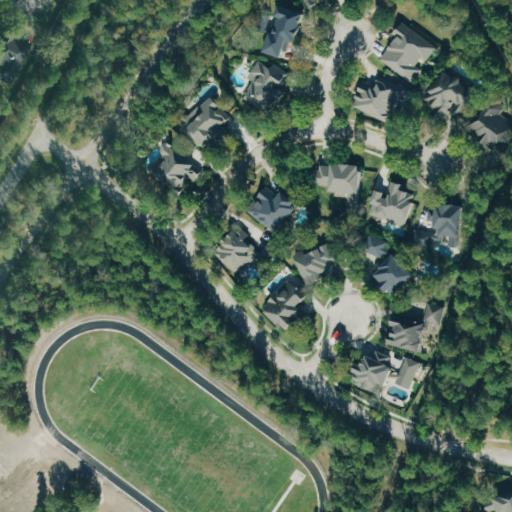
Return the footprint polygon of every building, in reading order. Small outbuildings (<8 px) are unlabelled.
[(263,50),(279,3),(304,12),(294,41),(286,39),(280,56),(263,50)] [(393,31),(398,35),(380,58),(412,82),(421,69),(415,64),(421,56),(426,60),(436,46),(402,20),(393,31)] [(10,32),(3,48),(0,46),(0,78),(14,84),(32,43),(10,32)] [(242,97),(254,80),(247,75),(259,59),(271,67),(274,63),(290,74),(281,86),(288,91),(270,116),(242,97)] [(415,100),(443,64),(476,91),(456,115),(449,110),(440,120),(415,100)] [(408,88),(403,99),(398,97),(391,111),(397,114),(392,124),(351,105),(363,78),(376,84),(380,75),(408,88)] [(461,125),(497,152),(511,132),(511,120),(503,114),(502,97),(489,87),(461,125)] [(178,122),(212,92),(233,116),(218,129),(226,139),(212,152),(204,142),(199,147),(178,122)] [(151,171),(170,144),(196,163),(193,166),(203,173),(197,182),(188,176),(178,190),(151,171)] [(358,203),(361,163),(315,160),(313,184),(331,185),(330,189),(336,190),(336,194),(347,195),(346,202),(358,203)] [(368,213),(376,188),(386,192),(391,179),(418,189),(405,226),(368,213)] [(248,209),(267,184),(276,192),(283,184),(303,200),(277,232),(248,209)] [(409,244),(414,221),(429,224),(435,197),(466,204),(458,246),(447,243),(449,235),(440,233),(439,237),(433,236),(430,248),(409,244)] [(210,251),(234,226),(260,251),(273,236),(284,247),(270,262),(261,253),(246,269),(242,265),(234,273),(210,251)] [(369,250),(375,235),(389,240),(387,247),(416,272),(393,300),(369,279),(388,257),(369,250)] [(295,251),(330,237),(345,273),(309,287),(295,251)] [(257,308),(289,277),(308,295),(299,304),(309,314),(286,337),(257,308)] [(395,314),(387,342),(420,350),(426,325),(431,322),(440,324),(445,305),(429,301),(424,321),(395,314)] [(354,376),(359,365),(362,366),(368,354),(373,357),(377,349),(391,356),(388,364),(394,366),(392,372),(399,372),(407,354),(422,361),(410,388),(395,382),(398,375),(389,376),(382,393),(357,382),(358,378),(354,376)] [(500,511),(494,497),(511,490),(511,511),(500,511)]
